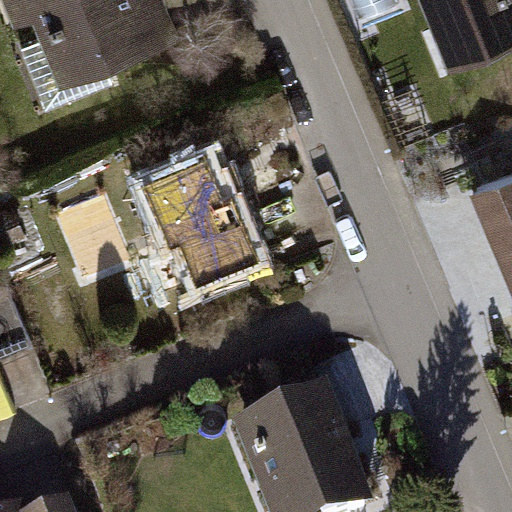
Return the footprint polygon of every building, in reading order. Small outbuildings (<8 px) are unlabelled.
[(5,0),(17,29),(35,22),(60,87),(189,36),(174,0),(5,0)] [(511,0),(427,0),(453,63),(511,39),(511,0)] [(227,144),(137,182),(162,242),(128,256),(149,307),(273,255),(227,144)] [(511,179),(475,194),(511,285),(511,179)] [(332,391),(235,431),(268,511),(363,511),(379,506),(332,391)]
